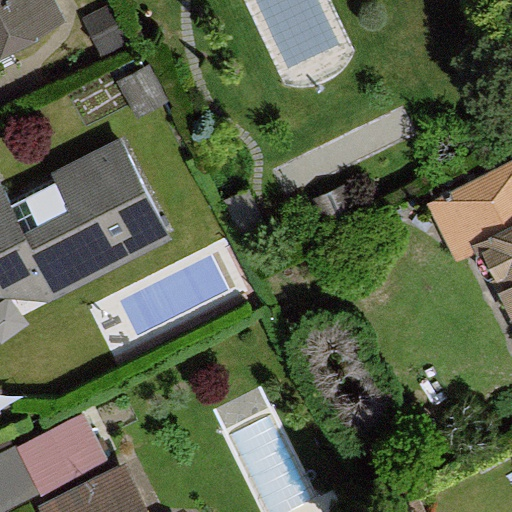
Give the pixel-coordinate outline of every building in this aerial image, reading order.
[(0,0),(0,45),(69,10),(64,0),(0,0)] [(0,167),(0,290),(59,297),(174,236),(122,133),(50,169),(67,201),(27,222),(0,167)] [(511,160),(432,200),(460,257),(482,246),(511,306),(511,160)] [(35,435),(0,452),(0,503),(55,476),(35,435)] [(46,499),(52,511),(158,511),(132,457),(46,499)]
